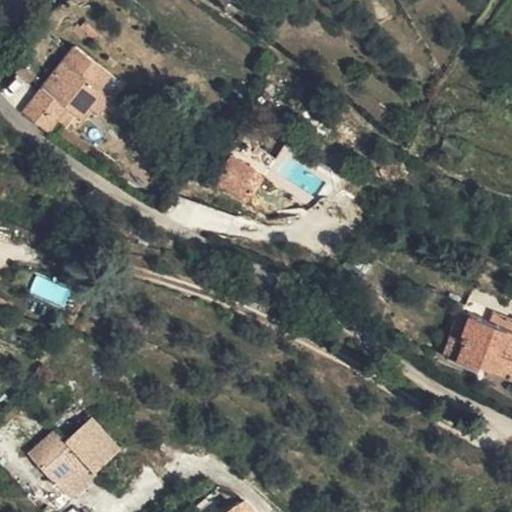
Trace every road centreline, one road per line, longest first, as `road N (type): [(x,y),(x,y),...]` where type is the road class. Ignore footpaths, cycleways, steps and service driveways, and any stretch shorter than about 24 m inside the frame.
road 1 (residential): [(0,105),(46,151),(138,212),(238,262),(462,405),(511,428)]
road 2 (residential): [(263,511),(221,478),(174,470),(115,511)]
